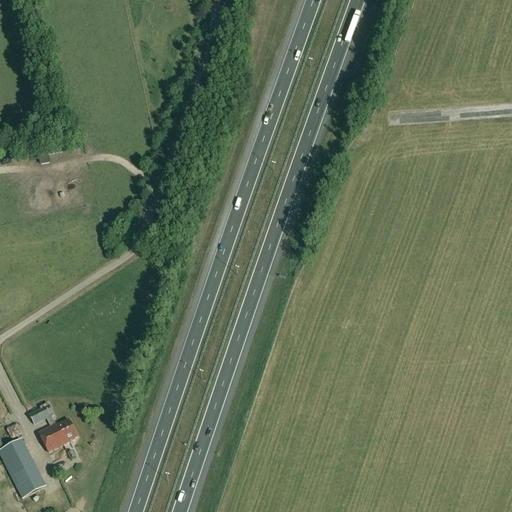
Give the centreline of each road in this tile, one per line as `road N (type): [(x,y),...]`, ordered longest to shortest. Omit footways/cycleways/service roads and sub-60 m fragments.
road 1 (motorway): [(180,511),(358,0)]
road 2 (motorway): [(312,0),(135,511)]
road 3 (unclassified): [(0,338),(138,244),(211,38),(212,0)]
